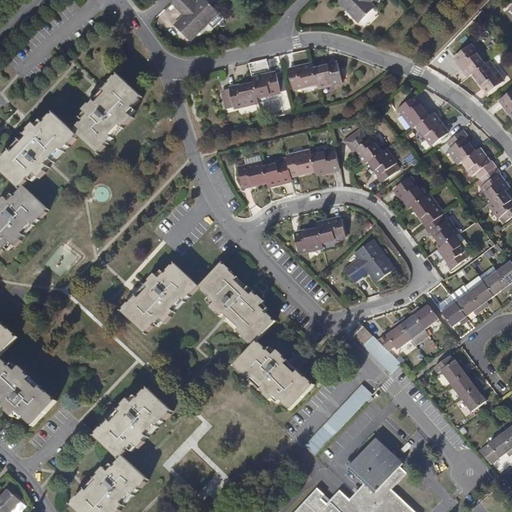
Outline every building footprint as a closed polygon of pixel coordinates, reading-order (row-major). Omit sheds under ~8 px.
[(172,0),(173,0),(185,14),(175,24),(190,40),(216,15),(202,0),(200,0),(197,4),(192,0),(172,0)] [(334,0),(333,1),(357,28),(373,14),(364,4),(368,0),(334,0)] [(469,77),(473,74),(485,65),(470,45),(455,57),(469,77)] [(485,65),(473,74),(487,94),(502,83),(488,63),(485,65)] [(336,67),(312,73),(316,87),(317,92),(342,86),(336,67)] [(316,87),(312,73),(311,68),(287,75),(292,94),(316,87)] [(48,203),(24,181),(29,176),(27,175),(30,172),(34,176),(38,171),(41,173),(47,167),(46,165),(49,162),(46,159),(51,154),(54,156),(70,139),(71,139),(76,134),(76,132),(78,130),(99,149),(101,147),(103,148),(108,142),(107,141),(128,119),(129,120),(135,113),(132,111),(137,106),(134,103),(136,101),(137,101),(142,96),(141,94),(143,92),(118,70),(116,71),(115,70),(110,76),(111,77),(101,88),(90,99),(89,98),(83,105),(85,107),(81,112),(84,115),(83,118),(81,117),(75,122),(76,124),(74,126),(54,108),(51,111),(52,112),(47,117),(46,117),(44,119),(40,116),(36,121),(33,119),(27,124),(29,125),(25,130),(27,132),(23,137),(20,135),(4,153),(2,152),(0,154),(0,165),(21,184),(17,188),(18,190),(16,192),(12,189),(7,194),(4,192),(0,195),(0,247),(4,244),(3,243),(5,241),(9,244),(13,239),(16,241),(22,234),(21,233),(41,211),(42,212),(47,207),(46,206),(48,203)] [(276,78),(268,80),(253,84),(254,89),(257,103),(281,97),(281,94),(276,78)] [(257,103),(254,89),(230,95),(235,114),(258,108),(257,103)] [(511,90),(499,100),(511,117),(511,90)] [(416,125),(428,115),(413,96),(397,107),(413,127),(416,125)] [(428,115),(416,125),(427,138),(421,143),(425,149),(447,132),(432,112),(428,115)] [(459,164),(462,162),(475,152),(465,139),(467,137),(463,130),(447,142),(451,148),(449,150),(459,164)] [(367,161),(380,151),(369,137),(366,139),(362,134),(346,146),(351,152),(353,150),(364,164),(367,161)] [(288,159),(292,174),(316,167),(313,154),(312,148),(287,155),(288,159)] [(333,148),(313,154),(316,167),(317,172),(338,167),(333,148)] [(380,151),(367,161),(378,174),(375,176),(380,182),(396,170),(392,165),(395,162),(384,149),(380,151)] [(479,180),(496,167),(491,161),(489,163),(479,149),(475,152),(462,162),(472,176),(475,174),(479,180)] [(293,178),(292,174),(288,159),(264,166),(268,179),(269,184),(293,178)] [(268,179),(264,166),(263,160),(239,166),(244,185),(268,179)] [(491,201),(504,191),(508,188),(498,174),(500,173),(496,167),(479,180),(483,185),(480,187),(491,201)] [(409,209),(421,200),(424,197),(409,178),(394,190),(409,209)] [(511,201),(504,191),(491,201),(488,203),(499,217),(502,216),(506,222),(511,217),(511,201)] [(436,220),(421,200),(409,209),(405,212),(420,231),(423,229),(436,220)] [(436,220),(423,229),(427,235),(430,233),(442,248),(454,238),(458,236),(446,220),(443,222),(440,217),(436,220)] [(317,233),(320,247),(345,242),(340,223),(316,229),(317,233)] [(321,252),(320,247),(317,233),(292,239),(297,257),(321,252)] [(454,238),(442,248),(438,250),(449,264),(446,266),(451,272),(467,260),(463,254),(465,252),(454,238)] [(373,243),(356,256),(361,263),(345,274),(354,285),(369,274),(378,285),(395,271),(373,243)] [(224,262),(200,287),(203,289),(202,290),(207,296),(208,295),(210,297),(207,301),(212,305),(209,308),(216,314),(217,313),(221,316),(224,314),(228,318),(226,321),(243,338),(243,340),(248,345),(249,344),(252,346),(233,365),(236,368),(235,369),(241,375),(242,374),(263,394),(262,396),(269,402),(271,399),(276,403),(280,400),(283,402),(281,404),(288,409),(289,408),(291,410),(313,387),(311,384),(312,383),(306,378),(305,379),(284,358),(285,357),(278,351),(276,353),(271,348),(267,352),(265,350),(266,349),(260,343),(259,344),(256,342),(276,322),(273,319),(274,318),(268,313),(268,314),(265,311),(268,308),(263,303),(266,301),(259,294),(258,296),(254,292),(252,294),(247,290),(249,287),(231,270),(232,269),(227,263),(226,264),(224,262)] [(192,295),(200,287),(176,263),(173,266),(172,265),(167,270),(168,271),(166,274),(162,270),(157,275),(155,273),(149,279),(150,280),(139,292),(128,303),(127,302),(122,307),(123,309),(120,311),(142,333),(145,331),(146,332),(152,326),(150,325),(153,322),(157,326),(162,321),(164,323),(171,317),(169,316),(191,294),(192,295)] [(511,263),(500,273),(511,288),(511,263)] [(511,294),(511,292),(511,288),(500,273),(486,284),(497,298),(505,293),(508,290),(511,294)] [(490,304),(497,298),(486,284),(472,294),(487,312),(489,310),(487,306),(490,304)] [(459,305),(470,319),(477,314),(481,311),(484,314),(487,312),(472,294),(459,305)] [(473,323),(470,319),(459,305),(446,315),(457,330),(464,324),(467,321),(470,325),(473,323)] [(413,314),(416,317),(418,320),(427,332),(442,321),(432,308),(430,306),(421,313),(418,315),(416,312),(413,314)] [(2,355),(0,353),(0,351),(18,333),(15,331),(17,329),(11,324),(10,325),(0,315),(0,397),(7,404),(5,406),(12,412),(15,410),(20,414),(23,411),(26,413),(25,414),(31,420),(32,418),(34,421),(56,397),(53,395),(54,394),(48,389),(25,369),(27,367),(20,361),(18,364),(13,359),(9,363),(7,361),(8,359),(2,354),(2,355)] [(404,332),(418,320),(416,317),(408,324),(404,326),(402,323),(399,325),(404,332)] [(427,332),(418,320),(404,332),(413,343),(427,332)] [(402,367),(361,325),(351,335),(392,377),(402,367)] [(404,332),(399,325),(396,328),(398,331),(395,334),(388,339),(399,354),(413,343),(404,332)] [(454,386),(469,374),(472,372),(469,369),(466,371),(463,368),(458,361),(444,372),(454,386)] [(465,399),(482,385),(480,382),(477,384),(474,381),(469,374),(454,386),(465,399)] [(147,476),(122,453),(127,448),(124,445),(126,443),(130,446),(135,441),(137,443),(143,437),(142,436),(163,414),(164,415),(169,409),(169,408),(170,405),(148,385),(146,387),(145,386),(140,392),(141,393),(138,395),(134,392),(130,397),(127,395),(121,401),(123,402),(102,425),(101,423),(96,429),(97,430),(94,433),(119,456),(115,460),(116,462),(114,464),(110,460),(106,465),(102,462),(96,469),(97,470),(77,492),(75,491),(70,497),(71,498),(69,501),(81,511),(110,511),(111,511),(115,511),(120,507),(119,506),(139,484),(140,485),(146,479),(145,478),(147,476)] [(482,385),(465,399),(475,412),(490,401),(484,394),(482,391),(485,388),(482,385)] [(362,387),(304,447),(315,458),(367,402),(372,398),(373,396),(362,387)] [(511,443),(504,433),(490,444),(501,459),(509,453),(511,450),(511,443)] [(324,504),(315,511),(412,511),(392,493),(407,476),(401,470),(403,467),(377,441),(351,468),(367,484),(349,502),(340,493),(330,503),(327,506),(324,504)] [(0,506),(5,511),(10,511),(19,502),(6,490),(1,496),(0,496),(0,506)] [(315,511),(324,504),(322,502),(325,498),(317,491),(296,511),(315,511)]
